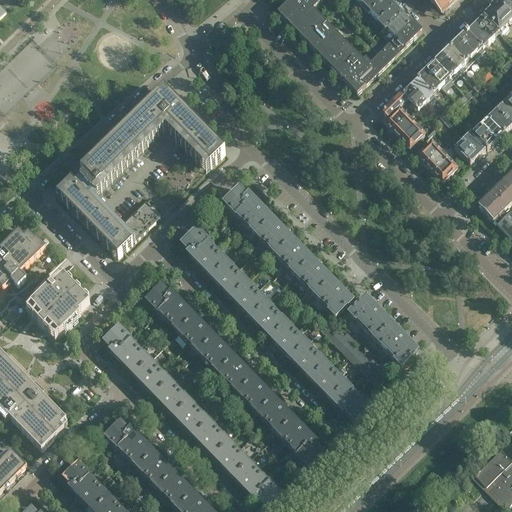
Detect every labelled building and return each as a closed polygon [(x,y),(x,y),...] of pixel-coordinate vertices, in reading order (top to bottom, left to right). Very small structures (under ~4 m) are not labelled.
[(313,13),(325,1),(326,0),(304,0),(303,2),(301,0),(294,0),(278,17),(357,98),(377,79),(367,69),(313,13)] [(371,16),(386,0),(369,0),(362,7),(371,16)] [(379,24),(396,8),(388,0),(386,0),(371,16),(379,24)] [(442,15),(458,0),(429,0),(429,1),(430,3),(434,7),(437,10),(441,14),(442,15)] [(506,27),(511,21),(511,10),(511,11),(502,1),(498,5),(496,5),(494,6),(494,8),(490,12),(491,13),(484,20),(498,34),(501,37),(504,37),(508,33),(508,30),(506,27)] [(387,33),(404,16),(396,8),(379,24),(387,33)] [(396,42),(413,25),(404,16),(387,33),(396,42)] [(498,34),(484,20),(484,21),(484,20),(483,21),(483,20),(482,21),(481,21),(478,23),(479,25),(476,28),(492,45),(496,41),(493,39),(498,34)] [(377,79),(422,35),(413,25),(396,42),(384,53),(379,58),(367,69),(377,79)] [(492,45),(476,28),(473,31),(471,30),(468,33),(469,34),(468,35),(467,34),(481,49),(482,50),(486,46),(489,48),(492,45)] [(481,49),(467,34),(459,42),(474,59),(478,55),(476,53),(481,49)] [(474,59),(459,42),(450,50),(464,65),(469,60),(471,62),(474,59)] [(464,65),(450,50),(442,58),(458,75),(461,71),(460,69),(464,65)] [(266,58),(261,62),(264,66),(269,61),(266,58)] [(458,75),(442,58),(434,66),(448,81),(453,76),(454,78),(458,75)] [(448,81),(434,66),(426,74),(441,90),(445,87),(443,85),(448,81)] [(441,90),(426,74),(417,82),(417,83),(431,97),(436,92),(438,94),(441,90)] [(431,97),(417,83),(417,84),(416,84),(413,86),(414,88),(411,91),(427,108),(430,104),(428,102),(432,98),(431,97)] [(468,99),(473,94),(469,90),(464,95),(468,99)] [(427,108),(411,91),(407,94),(406,93),(403,96),(403,97),(402,98),(403,98),(402,99),(408,105),(414,111),(415,113),(416,113),(421,109),(423,111),(427,108)] [(122,135),(138,152),(165,126),(191,152),(210,172),(225,158),(164,95),(122,135)] [(400,113),(408,105),(402,99),(401,98),(393,106),(399,112),(400,113)] [(388,122),(399,112),(393,106),(383,115),(385,116),(383,118),(388,122)] [(511,113),(507,108),(502,112),(500,111),(497,114),(511,129),(511,113)] [(407,121),(400,113),(399,112),(388,122),(384,126),(388,130),(388,132),(390,134),(392,134),(393,135),(407,121)] [(416,129),(411,125),(417,120),(420,123),(423,120),(416,113),(415,113),(412,116),(407,121),(393,135),(401,144),(416,129)] [(511,130),(511,129),(497,114),(493,117),(495,119),(490,124),(504,138),(511,130)] [(504,138),(490,124),(486,128),(484,126),(480,130),(496,146),(504,138)] [(410,153),(425,138),(416,129),(401,144),(401,146),(404,149),(406,149),(410,153)] [(496,146),(480,130),(477,133),(479,135),(474,140),(473,140),(487,154),(496,146)] [(433,137),(436,134),(433,131),(425,139),(429,142),(433,137)] [(56,199),(118,262),(160,221),(146,206),(118,233),(113,228),(87,202),(138,152),(122,135),(56,199)] [(487,154),(473,140),(474,140),(473,139),(468,143),(466,141),(462,144),(478,161),(482,158),(483,159),(486,156),(486,155),(487,154)] [(478,161),(462,144),(459,147),(461,150),(456,154),(457,155),(459,157),(470,169),(470,168),(471,168),(472,169),(472,168),(473,168),(476,166),(475,164),(478,161)] [(425,169),(440,154),(432,145),(417,160),(420,163),(420,165),(423,168),(425,168),(425,169)] [(434,177),(449,163),(440,154),(425,169),(434,177)] [(442,186),(457,172),(449,163),(434,177),(434,178),(434,180),(437,182),(439,182),(442,186)] [(511,206),(511,186),(508,182),(493,196),(508,211),(511,206)] [(236,218),(252,202),(249,199),(247,200),(239,192),(225,207),(231,213),(232,213),(236,217),(236,218)] [(504,215),(508,211),(493,196),(478,210),(493,225),(494,224),(498,229),(508,219),(504,215)] [(272,223),(252,202),(236,218),(241,224),(242,222),(252,232),(250,233),(256,238),(272,223)] [(511,218),(511,217),(508,219),(498,229),(497,230),(511,245),(511,218)] [(292,243),(272,223),(256,238),(261,244),(262,243),(271,252),(270,253),(276,259),(292,243)] [(20,276),(46,250),(36,240),(35,241),(33,240),(28,235),(24,239),(19,233),(0,250),(0,289),(3,292),(12,283),(18,290),(26,282),(20,276)] [(192,261),(208,245),(203,241),(203,240),(197,234),(182,248),(190,256),(188,257),(192,261)] [(312,263),(292,243),(276,259),(281,264),(282,263),(291,272),(290,274),(295,279),(312,263)] [(228,265),(223,260),(221,261),(212,252),(214,250),(208,245),(192,261),(212,281),(228,265)] [(331,284),(312,263),(295,279),(301,285),(302,283),(307,289),(311,293),(310,294),(315,300),(331,284)] [(248,286),(243,280),(241,281),(232,272),(233,271),(228,265),(212,281),(232,302),(248,286)] [(83,300),(82,298),(81,297),(64,280),(54,290),(52,289),(38,303),(31,310),(42,321),(38,325),(44,332),(48,328),(59,339),(66,332),(71,328),(72,327),(76,323),(81,318),(80,317),(90,307),(87,304),(83,300)] [(352,305),(331,284),(315,300),(320,305),(322,304),(328,310),(331,313),(330,314),(335,320),(344,311),(348,308),(348,309),(352,305)] [(268,306),(262,301),(261,302),(252,292),(253,291),(248,286),(232,302),(251,322),(268,306)] [(158,316),(175,300),(171,296),(169,298),(162,290),(147,304),(153,311),(154,310),(159,315),(158,316)] [(194,320),(175,300),(158,316),(164,321),(165,320),(174,329),(173,331),(178,336),(194,320)] [(391,328),(366,302),(350,317),(375,343),(391,328)] [(288,326),(282,321),(281,322),(272,313),(273,311),(268,306),(251,322),(271,342),(288,326)] [(214,341),(194,320),(178,336),(183,342),(185,340),(194,350),(192,351),(198,357),(214,341)] [(349,344),(344,340),(330,325),(321,333),(377,390),(385,382),(381,378),(375,372),(369,366),(361,357),(353,349),(349,344)] [(307,347),(302,341),(301,342),(292,333),(293,332),(288,326),(271,342),(291,363),(307,347)] [(417,354),(391,328),(375,343),(401,370),(417,354)] [(114,359),(131,343),(130,343),(125,338),(126,338),(119,331),(105,345),(112,353),(111,355),(114,359)] [(234,361),(214,341),(198,357),(203,362),(204,361),(214,370),(212,371),(218,377),(234,361)] [(150,363),(145,358),(144,359),(135,349),(136,348),(131,343),(114,359),(134,379),(150,363)] [(327,367),(322,362),(321,363),(315,357),(311,353),(313,352),(307,347),(291,363),(311,383),(327,367)] [(30,387),(5,361),(0,355),(0,411),(10,421),(9,422),(41,454),(42,455),(43,454),(47,450),(58,439),(64,433),(61,429),(67,424),(62,419),(40,396),(39,397),(31,388),(30,387)] [(254,381),(234,361),(218,377),(223,382),(224,381),(233,391),(232,392),(237,397),(254,381)] [(170,383),(165,378),(164,379),(154,370),(156,369),(150,363),(134,379),(154,399),(170,383)] [(379,369),(373,363),(369,366),(375,372),(379,369)] [(347,387),(342,382),(340,383),(331,374),(333,372),(327,367),(311,383),(331,403),(347,387)] [(385,375),(379,369),(375,372),(381,378),(385,375)] [(274,402),(254,381),(237,397),(243,403),(244,402),(253,411),(252,412),(257,418),(274,402)] [(190,404),(185,398),(183,400),(174,390),(176,389),(170,383),(154,399),(174,420),(190,404)] [(369,410),(363,404),(362,405),(351,394),(352,393),(347,387),(331,403),(343,415),(344,414),(355,424),(369,410)] [(293,422),(274,402),(257,418),(263,423),(264,422),(273,431),(272,433),(277,438),(293,422)] [(210,424),(204,419),(203,420),(194,411),(195,409),(190,404),(174,420),(193,440),(210,424)] [(313,442),(293,422),(277,438),(282,444),(284,442),(293,452),(292,453),(297,459),(298,458),(297,458),(313,442)] [(230,445),(224,439),(223,440),(214,431),(215,430),(210,424),(193,440),(213,460),(230,445)] [(117,452),(134,436),(130,432),(129,434),(121,426),(106,441),(113,447),(118,451),(117,452)] [(154,456),(134,436),(117,452),(123,457),(124,456),(133,466),(132,467),(137,472),(154,456)] [(308,470),(323,456),(315,448),(317,446),(313,442),(297,458),(298,458),(302,463),(308,470)] [(249,465),(244,459),(243,461),(234,451),(235,450),(230,445),(213,460),(233,481),(249,465)] [(511,452),(511,464),(506,458),(503,455),(501,453),(475,480),(506,511),(511,505),(511,452)] [(27,469),(12,453),(9,456),(7,454),(0,460),(0,463),(1,464),(16,480),(16,479),(20,475),(20,476),(27,469)] [(173,477),(154,456),(137,472),(143,478),(144,477),(153,486),(152,487),(157,493),(173,477)] [(16,480),(1,464),(0,463),(0,485),(5,491),(5,490),(9,486),(9,487),(16,480)] [(269,485),(264,480),(263,481),(253,472),(255,470),(249,465),(233,481),(253,501),(269,485)] [(74,495),(90,479),(89,479),(85,474),(79,467),(64,482),(72,489),(70,491),(74,495)] [(178,511),(193,497),(173,477),(157,493),(162,498),(164,497),(173,506),(172,508),(175,511),(178,511)] [(96,511),(110,499),(105,494),(103,495),(94,486),(95,484),(90,479),(74,495),(90,511),(96,511)] [(505,511),(506,511),(475,480),(473,482),(502,511),(505,511)] [(266,511),(280,497),(274,490),(273,491),(269,486),(269,485),(253,501),(256,505),(258,503),(266,511)] [(207,511),(193,497),(178,511),(207,511)] [(119,511),(114,506),(115,505),(110,499),(96,511),(119,511)]
